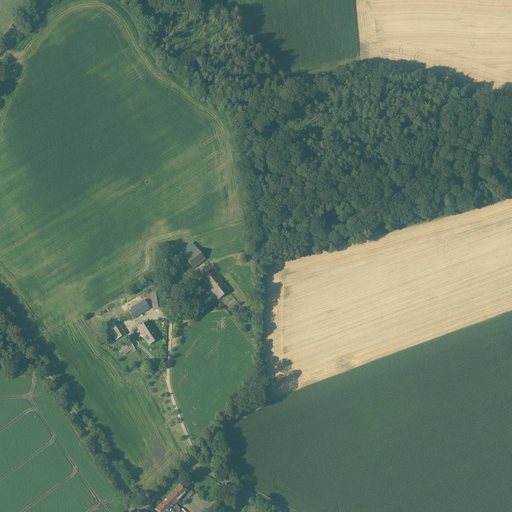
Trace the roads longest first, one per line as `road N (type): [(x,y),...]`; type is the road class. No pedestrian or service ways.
road 1 (unclassified): [(138,511),(0,313)]
road 2 (residential): [(138,511),(192,465),(283,511)]
